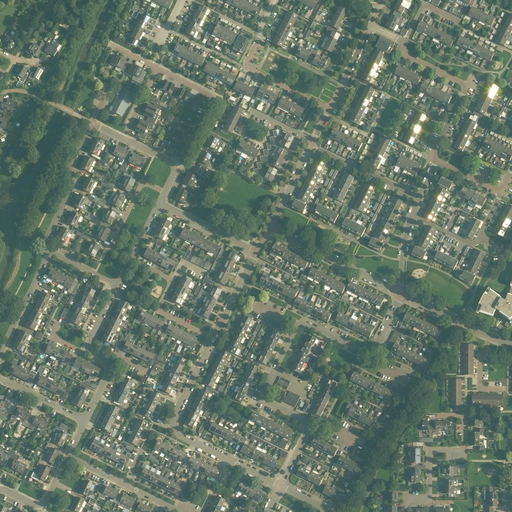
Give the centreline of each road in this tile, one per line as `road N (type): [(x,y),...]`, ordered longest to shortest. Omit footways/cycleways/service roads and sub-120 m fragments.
road 1 (tertiary): [(281,485),(176,428),(212,337)]
road 2 (residential): [(329,110),(248,68),(276,0)]
road 3 (residential): [(401,294),(268,227)]
road 4 (residential): [(281,485),(308,429),(263,399),(275,369)]
road 5 (residential): [(173,166),(213,95),(155,67)]
road 6 (residential): [(428,497),(430,454),(464,446),(463,416),(428,415)]
road 7 (residential): [(93,121),(45,239),(48,252)]
road 8 (residential): [(132,259),(110,247),(142,182),(163,192)]
